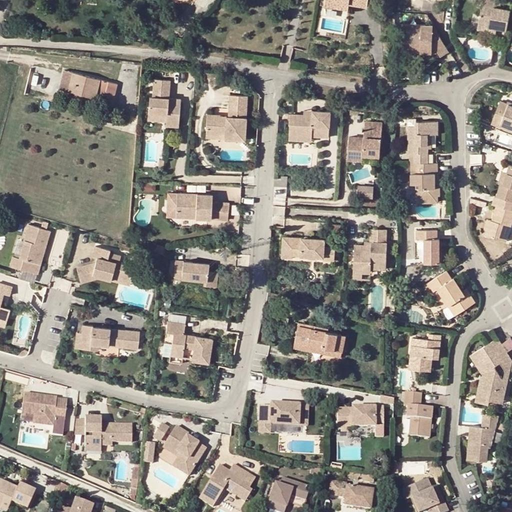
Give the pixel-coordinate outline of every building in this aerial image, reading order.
[(348,11),(349,5),(326,0),(325,7),(348,11)] [(490,0),(483,0),(483,6),(479,31),(490,33),(491,28),(497,28),(496,35),(495,43),(504,44),(510,11),(511,3),(490,0)] [(448,52),(432,26),(401,26),(401,48),(419,49),(419,54),(430,54),(430,57),(439,57),(448,52)] [(99,80),(63,70),(58,89),(94,99),(96,94),(99,80)] [(115,85),(99,80),(96,94),(111,98),(115,85)] [(168,81),(151,80),(149,113),(167,114),(166,121),(166,127),(178,127),(179,100),(168,99),(168,81)] [(205,134),(230,135),(229,139),(244,140),(245,117),(237,116),(238,110),(246,110),(247,96),(230,95),(228,116),(206,115),(205,134)] [(90,112),(89,118),(123,127),(124,122),(90,112)] [(301,116),(290,115),(289,135),(311,137),(329,138),(330,113),(310,112),(309,116),(301,116)] [(149,113),(149,120),(166,121),(167,114),(149,113)] [(511,115),(505,114),(501,123),(511,127),(511,115)] [(414,153),(414,164),(428,164),(427,149),(427,144),(421,142),(423,132),(431,134),(436,134),(436,122),(416,122),(415,126),(409,126),(409,153),(414,153)] [(498,130),(511,134),(511,127),(501,123),(498,130)] [(385,126),(368,126),(368,134),(385,134),(385,126)] [(421,142),(427,144),(427,134),(431,134),(423,132),(421,142)] [(384,158),(385,141),(368,141),(353,142),(353,158),(384,158)] [(414,164),(411,165),(411,185),(416,185),(416,199),(424,198),(423,203),(437,203),(438,189),(435,189),(435,175),(438,175),(438,165),(428,164),(414,164)] [(497,198),(511,202),(511,166),(509,166),(507,174),(503,185),(500,185),(497,198)] [(497,184),(500,185),(503,185),(507,174),(501,172),(497,184)] [(286,178),(274,177),(274,188),(286,189),(286,178)] [(374,187),(359,185),(358,196),(374,197),(374,187)] [(212,202),(213,195),(167,193),(166,217),(229,220),(229,203),(212,202)] [(511,226),(511,202),(497,198),(495,198),(493,206),(497,207),(492,222),(488,238),(507,243),(511,226)] [(488,238),(492,222),(488,220),(483,236),(488,238)] [(354,241),(352,268),(362,268),(370,269),(370,265),(385,266),(387,240),(386,240),(387,226),(372,225),(371,242),(354,241)] [(49,232),(27,226),(23,242),(24,242),(19,260),(13,258),(10,268),(38,275),(49,232)] [(436,229),(417,230),(417,239),(425,239),(426,263),(442,263),(440,238),(437,239),(436,229)] [(300,251),(300,257),(322,259),(322,262),(333,262),(334,249),(324,249),(324,241),(282,238),(281,258),(292,259),(292,257),(292,250),(300,251)] [(108,273),(132,279),(135,268),(119,264),(121,256),(109,253),(110,251),(95,246),(92,257),(97,258),(97,262),(77,267),(81,281),(93,277),(93,274),(97,273),(107,276),(108,273)] [(207,264),(173,260),(172,276),(181,277),(203,280),(202,285),(214,287),(216,273),(206,271),(207,264)] [(440,289),(449,303),(472,306),(478,302),(472,293),(469,295),(457,278),(455,279),(449,270),(429,282),(432,287),(436,292),(440,289)] [(108,273),(107,276),(131,282),(132,279),(108,273)] [(172,276),(171,285),(180,285),(181,277),(172,276)] [(12,289),(0,285),(0,319),(7,321),(10,310),(0,307),(4,295),(10,297),(12,289)] [(472,306),(449,303),(458,316),(472,306)] [(166,321),(165,332),(172,334),(169,355),(181,357),(182,347),(192,349),(191,360),(208,363),(211,339),(183,334),(184,324),(166,321)] [(82,324),(81,332),(80,340),(75,339),(74,348),(98,350),(99,345),(138,348),(140,331),(92,326),(92,325),(82,324)] [(293,347),(300,349),(301,343),(342,352),(346,336),(325,332),(321,331),(322,327),(315,326),(314,329),(298,326),(293,347)] [(511,348),(511,336),(503,342),(508,351),(511,348)] [(511,362),(511,360),(507,351),(504,348),(501,343),(498,338),(488,344),(472,355),(483,371),(486,376),(482,393),(488,395),(487,400),(490,401),(497,402),(499,395),(505,396),(511,362)] [(412,339),(410,356),(414,357),(414,367),(420,368),(419,372),(430,373),(432,359),(439,360),(441,342),(412,339)] [(301,343),(300,349),(309,351),(341,357),(342,352),(301,343)] [(19,351),(17,356),(22,358),(24,357),(26,356),(28,355),(29,353),(29,352),(25,349),(19,351)] [(341,357),(309,351),(306,363),(338,370),(341,357)] [(414,357),(410,356),(409,371),(419,372),(420,368),(414,367),(414,357)] [(486,376),(483,371),(475,401),(490,404),(490,401),(487,400),(488,395),(482,393),(486,376)] [(421,393),(405,392),(404,406),(407,406),(406,417),(410,418),(409,436),(429,437),(432,408),(420,407),(421,393)] [(23,394),(21,411),(38,413),(37,425),(53,427),(54,417),(65,418),(67,400),(56,399),(56,398),(23,394)] [(379,397),(379,406),(393,406),(393,399),(379,397)] [(270,409),(259,408),(258,434),(268,435),(269,426),(297,427),(298,407),(270,405),(270,409)] [(307,407),(298,407),(297,427),(306,427),(307,407)] [(382,427),(382,411),(351,409),(351,411),(337,410),(335,428),(348,429),(373,430),(373,427),(382,427)] [(38,413),(21,411),(21,415),(33,416),(32,425),(37,425),(38,413)] [(491,450),(499,416),(490,415),(488,429),(484,429),(476,428),(475,439),(470,438),(470,442),(474,443),(473,457),(476,457),(476,462),(487,463),(489,449),(491,450)] [(100,419),(84,418),(81,448),(96,449),(107,451),(108,447),(127,450),(130,432),(99,428),(100,419)] [(167,428),(160,424),(151,437),(158,441),(167,428)] [(174,426),(163,444),(182,456),(174,468),(186,476),(201,453),(197,451),(200,446),(185,436),(186,434),(174,426)] [(474,443),(470,442),(467,460),(476,462),(476,457),(473,457),(474,443)] [(182,456),(163,444),(160,447),(176,457),(170,466),(174,468),(182,456)] [(220,489),(224,484),(238,493),(236,496),(243,501),(248,492),(245,490),(252,479),(231,465),(226,472),(221,468),(219,472),(214,469),(195,498),(209,507),(220,489)] [(138,468),(130,468),(127,495),(134,496),(138,468)] [(351,474),(350,481),(373,485),(374,478),(351,474)] [(274,483),(268,502),(266,509),(275,511),(284,511),(288,502),(290,496),(304,501),(305,501),(310,487),(282,478),(279,485),(274,483)] [(422,511),(427,510),(427,511),(446,511),(443,502),(437,505),(431,492),(426,480),(406,489),(411,500),(416,511),(422,511)] [(0,509),(4,500),(11,503),(18,506),(20,502),(28,506),(34,491),(19,485),(17,489),(0,482),(0,509)] [(68,487),(56,483),(50,496),(62,501),(68,487)] [(224,484),(220,489),(241,503),(243,501),(236,496),(238,493),(224,484)] [(373,493),(347,488),(344,507),(370,511),(373,493)] [(411,500),(406,489),(402,491),(404,503),(411,500)] [(437,489),(431,492),(437,505),(443,502),(437,489)] [(290,496),(288,502),(302,507),(304,501),(290,496)] [(94,511),(90,511),(92,505),(75,499),(71,509),(61,506),(58,511),(94,511)] [(0,510),(4,511),(6,511),(11,503),(4,500),(0,509),(0,510)]
